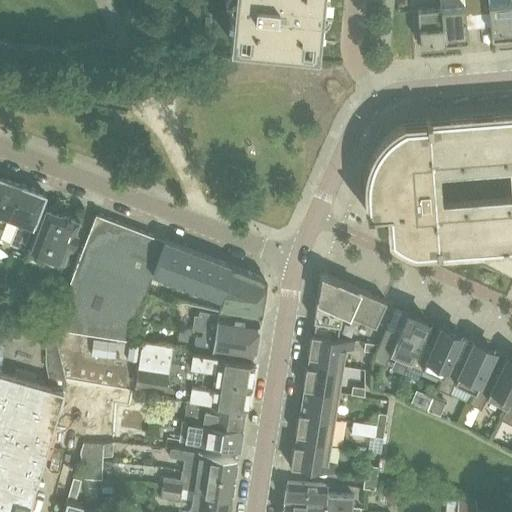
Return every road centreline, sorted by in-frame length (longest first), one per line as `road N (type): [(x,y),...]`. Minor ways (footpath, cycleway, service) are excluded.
road 1 (unclassified): [(298,261),(0,146)]
road 2 (residential): [(298,261),(256,511)]
road 3 (residential): [(298,261),(355,127),(383,100)]
road 4 (residential): [(511,80),(418,88),(383,100)]
